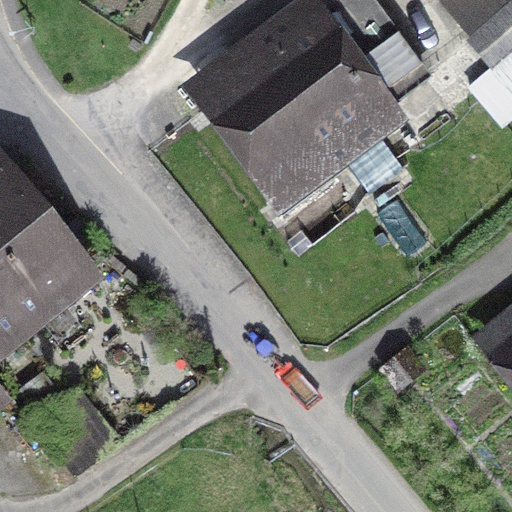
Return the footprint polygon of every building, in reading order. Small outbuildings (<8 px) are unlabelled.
[(498,68),(469,87),(501,123),(511,113),(511,0),(441,0),(439,2),(498,68)] [(409,131),(318,6),(191,97),(281,223),(409,131)] [(0,178),(0,353),(7,363),(103,289),(11,170),(0,178)] [(511,307),(472,339),(511,388),(511,307)] [(424,374),(408,352),(383,371),(399,392),(424,374)] [(0,368),(7,363),(0,353),(0,421),(9,415),(0,403),(0,368)] [(75,394),(31,426),(69,479),(113,447),(75,394)]
